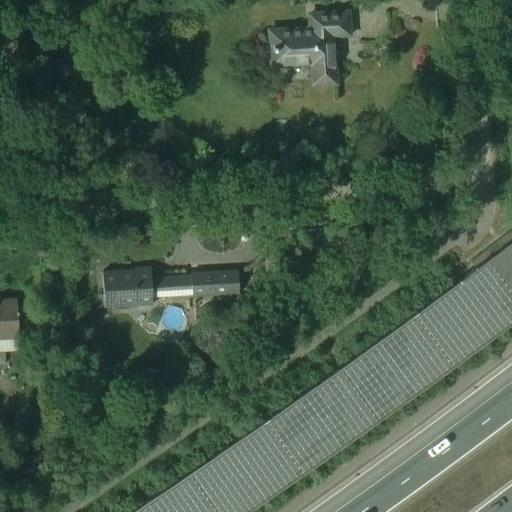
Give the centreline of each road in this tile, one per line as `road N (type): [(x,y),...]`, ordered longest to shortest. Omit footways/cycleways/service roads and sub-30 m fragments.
road 1 (residential): [(465,0),(481,182),(0,208)]
road 2 (motorway): [(511,401),(359,511)]
